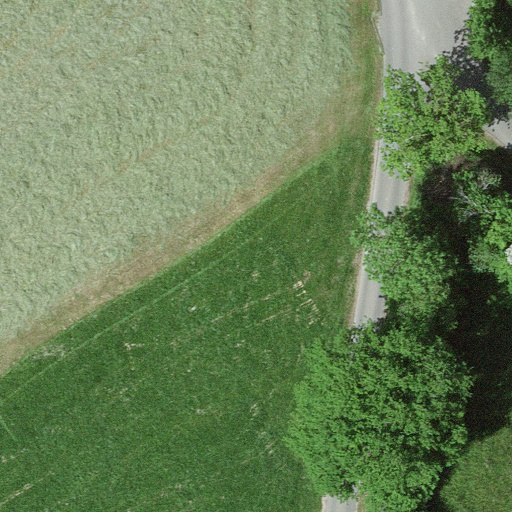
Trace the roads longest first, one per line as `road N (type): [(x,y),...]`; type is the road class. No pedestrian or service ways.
road 1 (unclassified): [(339,511),(410,40),(401,0)]
road 2 (track): [(511,130),(410,40)]
